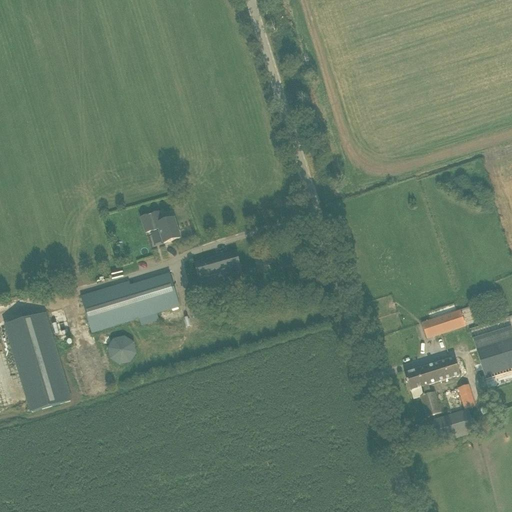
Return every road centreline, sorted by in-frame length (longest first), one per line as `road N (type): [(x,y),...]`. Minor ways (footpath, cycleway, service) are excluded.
road 1 (unclassified): [(408,511),(316,212)]
road 2 (unclassified): [(316,212),(250,0)]
